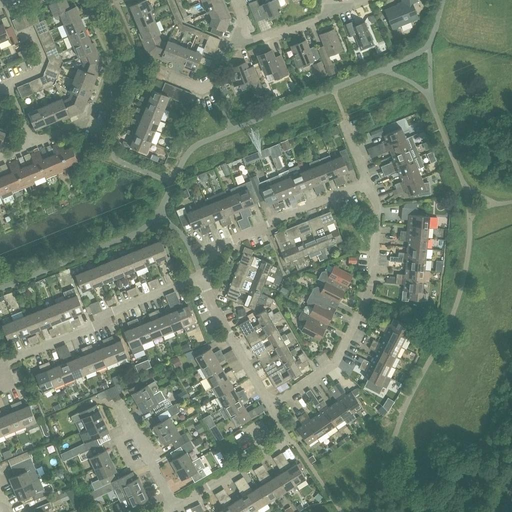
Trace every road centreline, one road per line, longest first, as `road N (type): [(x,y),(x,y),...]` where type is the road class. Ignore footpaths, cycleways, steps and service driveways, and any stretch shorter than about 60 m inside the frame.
road 1 (residential): [(367,181),(377,206),(368,296),(335,361),(271,405)]
road 2 (residential): [(0,389),(5,362),(200,275)]
road 3 (residential): [(200,275),(230,238),(367,181)]
road 4 (residential): [(271,405),(200,275)]
